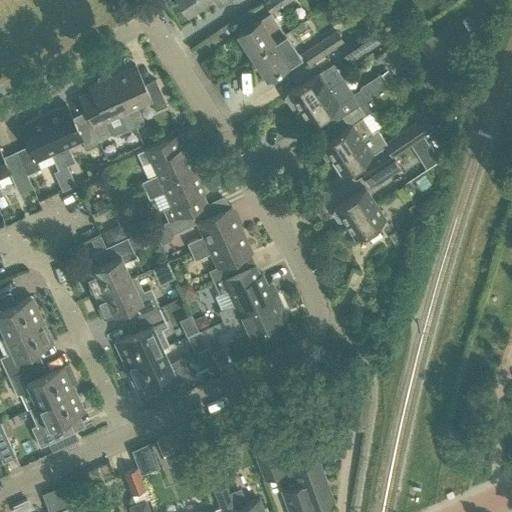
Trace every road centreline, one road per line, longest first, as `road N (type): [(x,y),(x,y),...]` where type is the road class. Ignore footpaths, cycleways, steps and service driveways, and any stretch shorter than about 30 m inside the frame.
road 1 (residential): [(126,434),(346,335),(150,21)]
road 2 (residential): [(126,434),(45,255)]
road 3 (residential): [(0,102),(150,21)]
road 4 (residential): [(0,492),(126,434)]
road 5 (residential): [(45,255),(64,235),(51,206),(31,203),(15,213),(14,244)]
